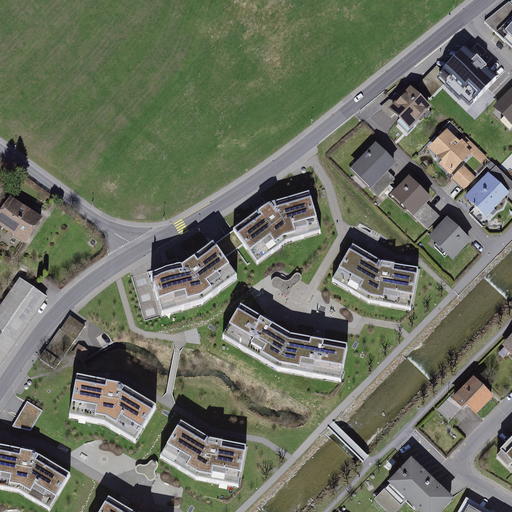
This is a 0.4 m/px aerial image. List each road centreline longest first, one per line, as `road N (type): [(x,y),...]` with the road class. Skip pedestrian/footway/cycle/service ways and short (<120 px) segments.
road 1 (residential): [(138,251),(237,196),(490,0)]
road 2 (residential): [(495,253),(240,511)]
road 3 (residential): [(0,389),(52,317),(138,251)]
road 4 (residential): [(365,118),(495,253)]
road 5 (residential): [(0,148),(138,251)]
road 6 (residential): [(511,504),(459,472),(511,418)]
